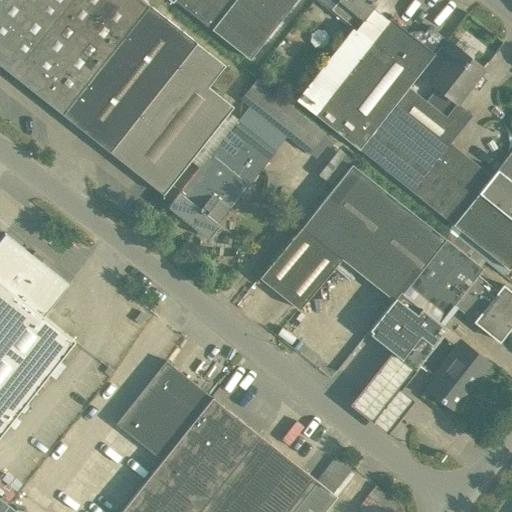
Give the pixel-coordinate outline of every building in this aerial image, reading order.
[(224,65),(141,0),(0,0),(0,66),(156,190),(162,195),(232,106),(207,86),(224,65)] [(170,0),(247,61),(295,0),(170,0)] [(354,30),(373,7),(370,5),(374,0),(315,0),(352,28),(354,30)] [(389,17),(387,19),(373,7),(354,30),(352,28),(294,100),(357,150),(408,87),(445,39),(428,26),(417,40),(389,17)] [(445,117),(482,69),(445,39),(408,87),(425,101),(445,117)] [(236,75),(226,67),(211,86),(221,94),(236,75)] [(321,136),(255,82),(240,101),(306,155),(321,136)] [(408,87),(357,150),(451,225),(490,176),(449,143),(460,129),(445,117),(425,101),(408,87)] [(171,203),(167,208),(207,239),(253,182),(277,152),(237,120),(171,203)] [(327,155),(314,173),(329,184),(347,158),(326,144),(321,150),(327,155)] [(511,147),(499,164),(495,170),(511,183),(511,147)] [(402,293),(445,239),(349,163),(258,278),(298,309),(339,257),(392,300),(400,291),(402,293)] [(511,183),(495,170),(490,176),(451,225),(508,269),(511,264),(511,183)] [(450,232),(445,239),(402,293),(439,322),(454,305),(487,333),(491,335),(500,323),(508,329),(511,324),(511,292),(502,285),(497,291),(478,275),(483,269),(480,266),(485,260),(450,232)] [(0,435),(72,344),(74,341),(43,316),(68,284),(41,262),(43,259),(38,255),(34,251),(31,255),(4,233),(0,238),(0,435)] [(400,291),(392,300),(369,330),(416,367),(447,328),(439,322),(402,293),(400,291)] [(489,362),(463,342),(426,389),(442,402),(443,400),(453,408),(489,362)] [(417,368),(392,348),(348,404),(386,434),(413,400),(400,389),(417,368)] [(119,511),(291,511),(316,480),(279,451),(264,439),(249,427),(209,396),(165,360),(163,364),(113,423),(160,461),(119,511)] [(316,480),(335,495),(352,473),(349,471),(349,470),(334,458),(316,480)] [(316,480),(291,511),(323,511),(336,496),(335,495),(316,480)] [(357,504),(365,511),(386,511),(394,504),(373,486),(357,504)] [(0,498),(0,511),(16,511),(7,504),(0,498)]
